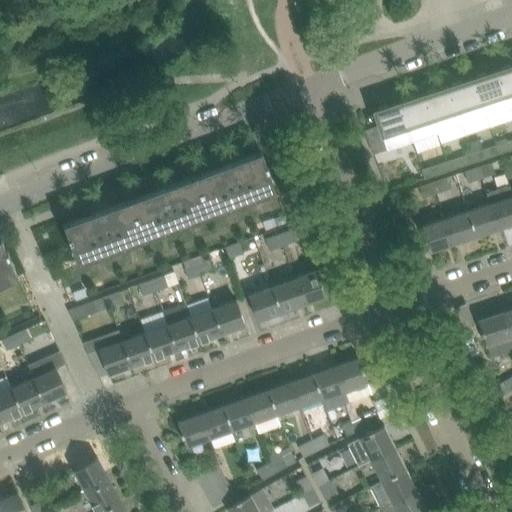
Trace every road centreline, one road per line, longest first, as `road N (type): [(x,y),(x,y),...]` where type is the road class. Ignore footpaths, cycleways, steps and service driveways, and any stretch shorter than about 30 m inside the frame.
road 1 (residential): [(0,205),(311,89)]
road 2 (residential): [(126,404),(391,310)]
road 3 (residential): [(391,310),(311,89)]
road 4 (residential): [(492,511),(391,310)]
road 5 (residential): [(311,89),(511,19)]
road 6 (residential): [(0,460),(126,404)]
road 7 (residential): [(391,310),(511,269)]
road 8 (residential): [(184,511),(126,404)]
